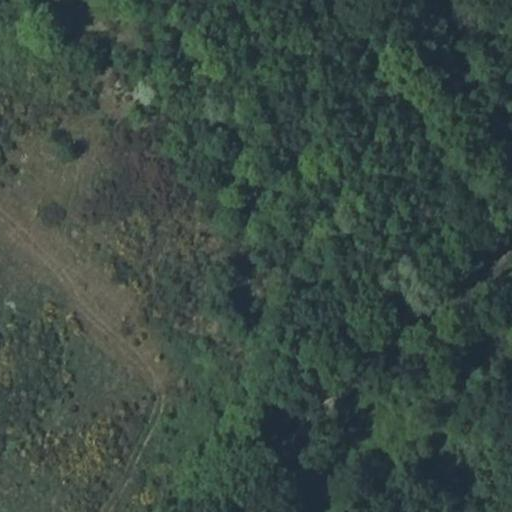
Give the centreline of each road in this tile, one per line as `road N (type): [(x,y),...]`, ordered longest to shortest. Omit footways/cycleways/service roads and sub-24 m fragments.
road 1 (track): [(235,511),(350,381),(511,248)]
road 2 (track): [(402,0),(511,163)]
